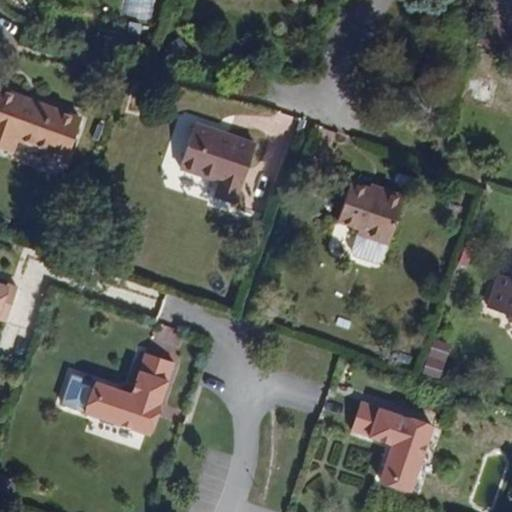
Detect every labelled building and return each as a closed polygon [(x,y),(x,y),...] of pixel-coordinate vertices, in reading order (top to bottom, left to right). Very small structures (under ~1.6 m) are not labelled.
[(511,0),(491,0),(493,3),(511,8),(511,0)] [(508,53),(511,39),(511,8),(493,3),(480,44),(508,53)] [(508,154),(511,140),(511,113),(489,106),(497,84),(470,75),(451,137),(508,154)] [(68,156),(81,119),(42,105),(40,109),(32,106),(34,102),(0,90),(0,146),(12,151),(17,137),(68,156)] [(241,188),(256,145),(195,123),(179,166),(222,181),(216,196),(233,202),(238,187),(241,188)] [(389,242),(404,196),(378,188),(377,192),(352,184),(340,220),(362,227),(360,232),(389,242)] [(511,277),(500,273),(489,306),(511,314),(511,277)] [(0,317),(7,320),(18,286),(8,282),(7,285),(0,282),(0,317)] [(176,359),(184,331),(161,324),(152,352),(176,359)] [(433,337),(423,373),(442,378),(452,342),(433,337)] [(149,435),(174,363),(145,353),(131,395),(95,382),(85,413),(149,435)] [(72,369),(59,402),(84,411),(96,378),(72,369)] [(412,489),(433,424),(361,400),(352,429),(393,442),(381,478),(412,489)]
